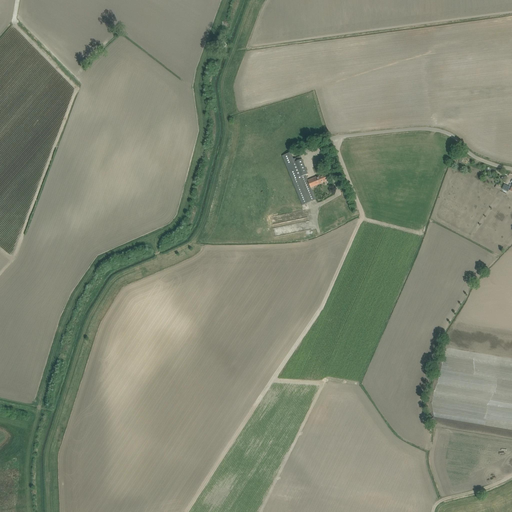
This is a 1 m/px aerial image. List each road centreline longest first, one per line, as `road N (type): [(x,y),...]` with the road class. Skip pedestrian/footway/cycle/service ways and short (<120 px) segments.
road 1 (track): [(254,0),(227,73),(230,141),(204,235),(188,255),(118,287),(100,319),(60,453),(59,511)]
road 2 (track): [(16,253),(75,90),(13,21),(17,0)]
road 3 (unclassified): [(511,166),(481,159),(439,128),(334,138)]
